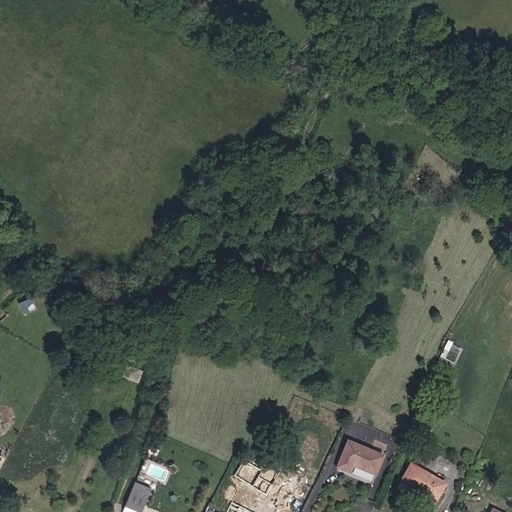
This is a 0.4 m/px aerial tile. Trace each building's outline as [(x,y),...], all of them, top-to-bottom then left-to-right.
[(36,296),(24,301),(27,310),(40,305),(36,296)] [(131,367),(135,358),(125,354),(121,363),(131,367)] [(383,457),(347,442),(337,468),(350,474),(353,467),(375,476),(383,457)] [(261,469),(246,461),(242,466),(257,476),(261,469)] [(241,466),(235,476),(258,491),(264,481),(271,485),(277,474),(270,470),(272,467),(265,462),(261,469),(257,476),(242,466),(241,466)] [(445,485),(411,465),(397,489),(410,496),(414,490),(435,503),(445,485)] [(135,482),(125,505),(141,511),(151,489),(135,482)] [(399,500),(395,507),(403,511),(407,505),(399,500)]
